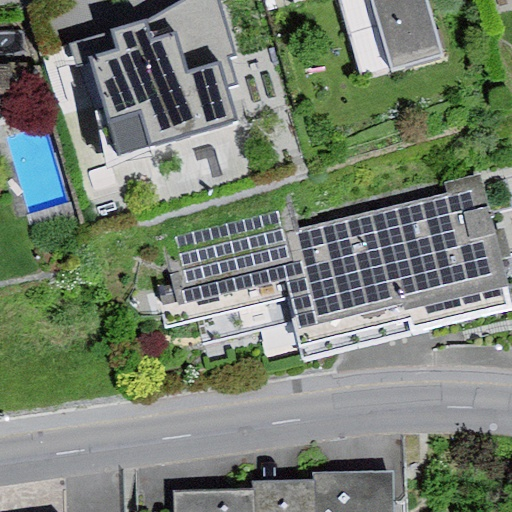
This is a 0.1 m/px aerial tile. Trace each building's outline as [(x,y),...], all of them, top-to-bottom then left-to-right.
[(182,0),(150,20),(69,43),(78,71),(90,68),(116,158),(238,123),(228,88),(240,85),(233,61),(239,59),(222,0),(182,0)] [(425,0),(291,0),(293,7),(317,0),(340,0),(363,79),(441,57),(425,0)] [(0,112),(7,112),(14,68),(0,67),(0,112)] [(154,298),(162,333),(199,325),(204,349),(295,328),(302,359),(511,310),(511,295),(483,174),(442,183),(445,195),(284,233),(292,266),(154,298)] [(316,481),(316,511),(394,511),(394,473),(316,475),(316,481)] [(255,489),(255,511),(316,511),(316,481),(255,483),(255,489)] [(255,511),(255,489),(175,492),(175,511),(255,511)]
